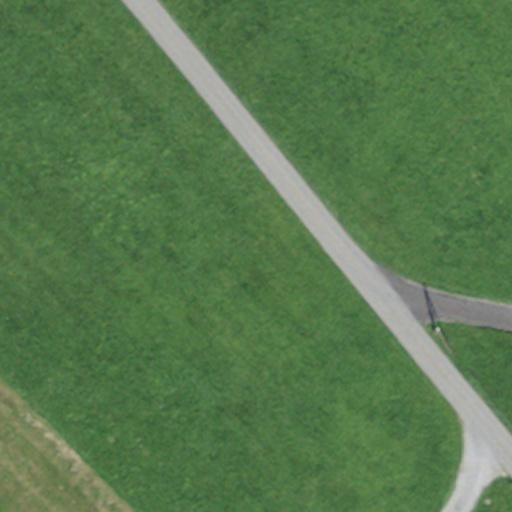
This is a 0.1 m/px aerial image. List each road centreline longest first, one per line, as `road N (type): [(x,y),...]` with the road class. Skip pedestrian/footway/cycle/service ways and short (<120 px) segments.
road 1 (tertiary): [(378,290),(140,0)]
road 2 (tertiary): [(511,460),(378,290)]
road 3 (unclassified): [(378,290),(511,316)]
